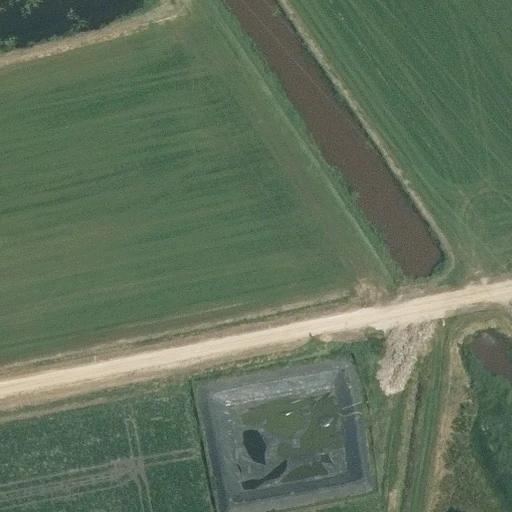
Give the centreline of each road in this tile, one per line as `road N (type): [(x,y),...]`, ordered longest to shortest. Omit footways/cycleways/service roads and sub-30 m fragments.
road 1 (unclassified): [(511,289),(0,391)]
road 2 (track): [(441,304),(419,511)]
